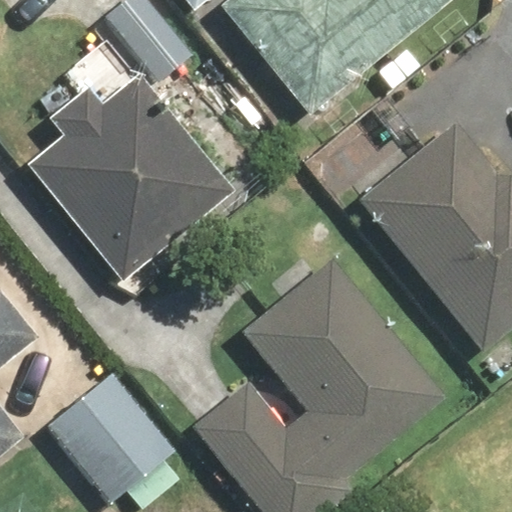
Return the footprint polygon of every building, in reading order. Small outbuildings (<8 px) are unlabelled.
[(140,0),(129,0),(103,22),(155,86),(188,58),(140,0)] [(177,0),(191,17),(212,0),(177,0)] [(235,0),(219,14),(305,118),(448,0),(235,0)] [(59,142),(23,172),(120,288),(230,197),(134,81),(98,110),(85,95),(46,127),(59,142)] [(511,180),(492,180),(451,129),(356,206),(479,357),(511,329),(511,180)] [(189,434),(254,511),(307,511),(441,402),(328,265),(239,338),(304,416),(282,435),(243,389),(189,434)] [(0,457),(19,442),(0,419),(0,370),(33,342),(0,302),(0,457)] [(108,381),(46,432),(108,507),(170,456),(108,381)]
